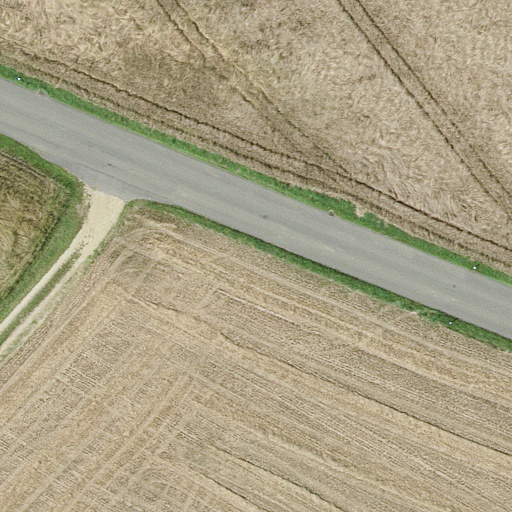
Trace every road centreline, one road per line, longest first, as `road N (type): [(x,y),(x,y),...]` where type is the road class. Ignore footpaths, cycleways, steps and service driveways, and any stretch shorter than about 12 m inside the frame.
road 1 (tertiary): [(511,317),(0,106)]
road 2 (track): [(0,361),(97,241),(124,159)]
